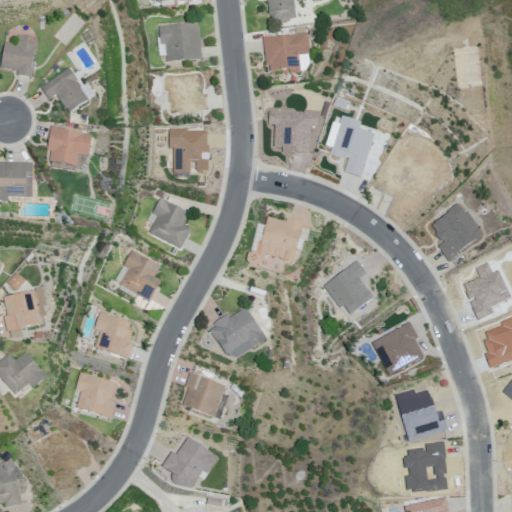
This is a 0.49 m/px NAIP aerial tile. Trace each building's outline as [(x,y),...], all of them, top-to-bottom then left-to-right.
[(267,0),(269,21),(296,18),(293,0),(267,0)] [(158,28),(160,45),(164,45),(167,64),(202,60),(199,24),(158,28)] [(262,37),(265,66),(270,65),(271,72),(288,71),(289,76),(301,73),(298,55),(310,54),(307,33),(262,37)] [(18,46),(4,43),(0,68),(18,71),(17,78),(32,80),(39,39),(20,36),(18,46)] [(77,82),(88,100),(68,112),(57,97),(50,101),(41,89),(71,69),(79,80),(77,82)] [(165,76),(166,94),(173,94),(173,111),(208,110),(207,93),(204,93),(203,82),(199,82),(198,75),(165,76)] [(363,178),(376,135),(359,129),(361,123),(345,118),(333,155),(350,160),(346,173),(363,178)] [(51,127),(92,134),(88,157),(78,155),(76,166),(49,161),(51,152),(46,151),(51,127)] [(167,132),(167,152),(173,151),(173,169),(208,168),(207,145),(200,145),(200,131),(167,132)] [(0,164),(32,164),(32,199),(8,199),(8,202),(0,202),(0,164)] [(160,199),(152,215),(157,217),(148,234),(180,250),(191,230),(183,226),(189,214),(160,199)] [(447,260),(478,238),(467,223),(472,219),(462,205),(432,228),(436,233),(434,235),(440,244),(437,247),(447,260)] [(287,225),(288,221),(305,225),(294,266),(256,256),(259,243),(263,244),(269,221),(287,225)] [(132,251),(162,267),(156,278),(162,282),(151,303),(119,286),(127,270),(123,268),(132,251)] [(6,284),(15,293),(26,282),(16,273),(6,284)] [(45,323),(35,287),(15,293),(0,297),(5,317),(1,318),(6,334),(45,323)] [(209,332),(215,328),(213,325),(227,315),(230,319),(244,310),(264,339),(230,363),(209,332)] [(100,314),(94,332),(98,333),(94,348),(128,359),(133,345),(129,344),(133,331),(128,330),(130,323),(100,314)] [(0,362),(9,355),(14,361),(25,353),(47,377),(34,389),(28,384),(16,395),(0,378),(0,362)] [(80,374),(117,385),(113,401),(117,402),(112,419),(75,409),(80,393),(75,392),(80,374)] [(189,374),(226,387),(215,418),(182,406),(187,390),(184,389),(189,374)] [(43,447),(40,442),(49,437),(52,442),(67,434),(72,443),(80,439),(91,458),(85,461),(87,465),(73,472),(72,469),(55,479),(38,450),(43,447)] [(0,463),(0,504),(2,504),(3,508),(23,504),(21,494),(26,493),(22,472),(16,473),(13,461),(0,463)]
